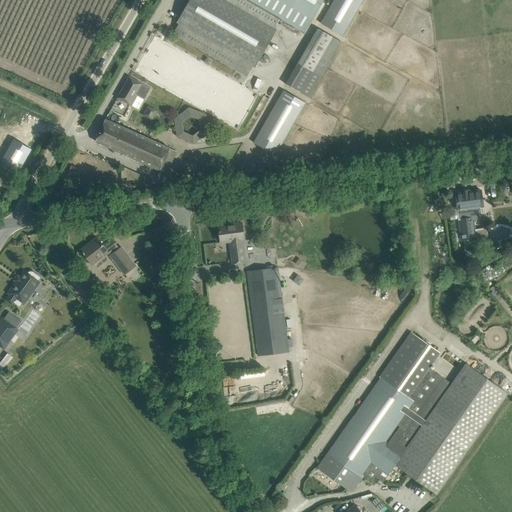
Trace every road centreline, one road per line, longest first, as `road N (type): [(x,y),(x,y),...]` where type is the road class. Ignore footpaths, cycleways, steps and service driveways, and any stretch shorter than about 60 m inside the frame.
road 1 (tertiary): [(177,200),(511,153)]
road 2 (unclassified): [(258,511),(216,452),(177,200)]
road 3 (unclassified): [(13,219),(139,0)]
road 4 (tertiary): [(13,219),(177,200)]
road 5 (track): [(418,322),(424,294),(417,226),(425,204),(413,167)]
